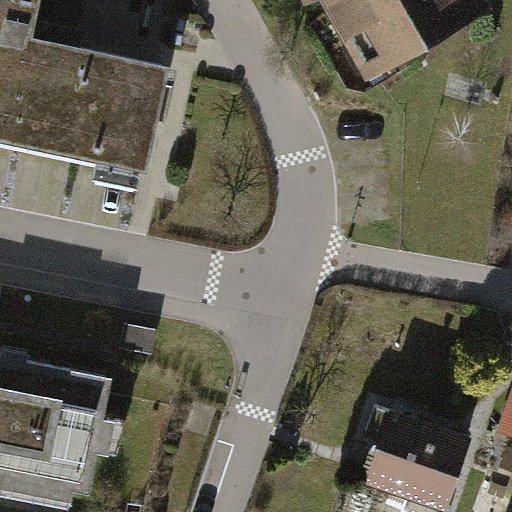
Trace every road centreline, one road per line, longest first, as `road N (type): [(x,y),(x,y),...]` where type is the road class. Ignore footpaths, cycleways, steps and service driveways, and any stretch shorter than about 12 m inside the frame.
road 1 (residential): [(222,0),(300,163),(306,222),(291,287)]
road 2 (residential): [(291,287),(0,231)]
road 3 (residential): [(291,287),(217,511)]
